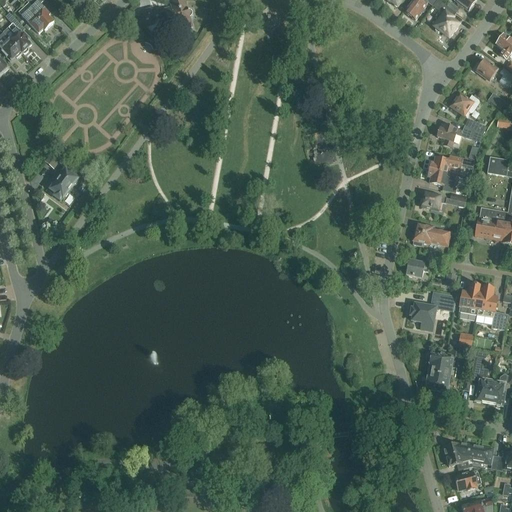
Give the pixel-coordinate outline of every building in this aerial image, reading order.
[(42,0),(24,0),(33,9),(23,19),(39,36),(43,31),(45,33),(54,24),(48,18),(51,16),(44,9),(40,6),(44,2),(42,0)] [(384,0),(397,9),(403,0),(384,0)] [(415,0),(413,0),(404,14),(415,23),(426,8),(425,8),(427,5),(432,8),(437,1),(437,0),(423,0),(421,4),(415,0)] [(472,0),(456,0),(455,2),(454,1),(454,2),(469,14),(476,3),(472,0)] [(167,18),(170,33),(192,28),(184,1),(171,5),(172,8),(154,13),(153,9),(140,13),(144,26),(154,23),(154,21),(167,18)] [(434,29),(449,40),(458,27),(452,22),(453,20),(445,15),(449,10),(437,1),(432,8),(439,13),(435,18),(436,20),(431,26),(435,29),(434,29)] [(3,35),(22,55),(23,55),(24,56),(26,56),(29,53),(29,51),(28,50),(32,46),(28,42),(29,41),(23,34),(22,35),(21,34),(25,31),(17,21),(13,25),(8,30),(3,35)] [(16,60),(22,55),(3,35),(0,37),(0,52),(0,53),(2,52),(11,63),(15,59),(16,60)] [(506,61),(511,53),(511,42),(504,36),(496,46),(503,52),(500,57),(506,61)] [(0,76),(8,69),(0,59),(0,76)] [(476,73),(490,84),(496,76),(502,81),(500,84),(507,89),(511,84),(511,85),(511,84),(511,76),(504,71),(501,76),(498,73),(498,72),(485,62),(476,73)] [(473,97),(469,103),(459,96),(451,109),(465,118),(468,114),(473,117),(482,104),(473,98),(473,97)] [(468,120),(464,127),(474,132),(474,131),(482,135),(485,128),(468,120)] [(444,141),(443,147),(452,150),(453,145),(454,145),(457,137),(471,141),(474,132),(464,127),(462,133),(442,126),(440,130),(437,139),(444,141)] [(329,147),(327,147),(326,135),(316,135),(317,153),(330,152),(329,147)] [(46,163),(55,172),(64,161),(54,153),(46,163)] [(431,164),(429,171),(447,175),(449,169),(460,171),(462,165),(474,168),(475,163),(461,160),(461,162),(457,161),(449,159),(449,162),(435,159),(434,164),(431,164)] [(481,210),(479,221),(503,225),(504,220),(511,221),(511,168),(508,167),(509,163),(490,159),(487,175),(511,179),(511,190),(508,214),(481,210)] [(56,196),(55,198),(60,202),(62,200),(63,201),(78,180),(66,171),(50,191),(56,196)] [(447,175),(429,171),(427,179),(430,179),(429,185),(444,188),(445,188),(450,189),(448,194),(467,198),(468,192),(453,188),(455,182),(446,180),(447,175)] [(442,199),(443,199),(424,195),(421,208),(439,212),(441,205),(445,205),(447,200),(442,199)] [(449,201),(459,203),(466,204),(467,199),(450,195),(449,201)] [(503,225),(479,221),(478,221),(475,237),(503,242),(502,244),(511,246),(511,221),(504,220),(503,225)] [(414,242),(413,246),(421,248),(422,244),(429,246),(430,244),(446,247),(449,235),(432,231),(433,230),(417,226),(414,242)] [(406,277),(421,281),(423,273),(428,274),(429,268),(424,267),(425,266),(409,262),(408,269),(406,270),(406,273),(407,275),(406,277)] [(447,275),(445,287),(455,289),(457,277),(447,275)] [(459,314),(477,317),(482,289),(477,288),(477,287),(474,287),(470,286),(469,294),(463,292),(459,314)] [(482,289),(477,317),(493,320),(491,330),(505,333),(508,316),(495,314),(498,299),(493,298),(495,291),(494,291),(490,290),(489,289),(484,288),(483,289),(482,289)] [(412,310),(411,318),(413,318),(412,323),(422,325),(421,331),(433,333),(436,311),(454,314),(457,299),(434,295),(431,309),(415,306),(414,311),(412,310)] [(511,297),(504,296),(503,303),(511,304),(511,297)] [(471,351),(473,337),(461,335),(459,342),(458,348),(471,351)] [(430,365),(428,374),(452,379),(454,379),(456,370),(452,369),(453,360),(460,362),(461,353),(451,351),(451,357),(438,355),(437,358),(430,356),(428,365),(430,365)] [(475,359),(471,382),(479,383),(476,398),(475,398),(474,402),(475,403),(476,403),(476,404),(480,405),(480,404),(481,404),(488,405),(492,382),(486,381),(488,372),(482,371),(484,360),(481,360),(482,354),(476,353),(475,359)] [(452,379),(428,374),(426,386),(428,386),(427,392),(447,396),(449,386),(450,387),(452,379)] [(492,382),(488,405),(496,407),(497,407),(496,408),(501,409),(501,408),(502,408),(503,403),(502,403),(505,387),(506,385),(507,385),(509,377),(504,376),(500,379),(499,383),(492,382)] [(457,445),(449,448),(449,447),(448,446),(447,445),(446,445),(445,446),(444,446),(444,447),(443,448),(443,449),(446,460),(448,469),(461,465),(461,466),(470,463),(471,464),(467,450),(466,447),(457,445)] [(484,449),(466,447),(467,450),(471,464),(473,469),(489,471),(492,451),(484,449)] [(459,478),(459,479),(454,480),(457,492),(467,490),(468,492),(476,489),(478,489),(477,487),(481,486),(478,474),(474,475),(474,474),(459,478)] [(483,490),(484,495),(493,493),(494,487),(483,490)] [(511,492),(504,491),(503,496),(508,497),(509,495),(511,495),(511,499),(511,503),(511,492)] [(468,506),(462,508),(463,511),(486,511),(486,508),(486,507),(489,506),(490,508),(496,506),(494,499),(484,502),(484,501),(481,502),(481,501),(476,503),(476,502),(467,504),(468,506)] [(511,511),(511,503),(510,511),(506,510),(506,508),(501,506),(499,511),(511,511)]
